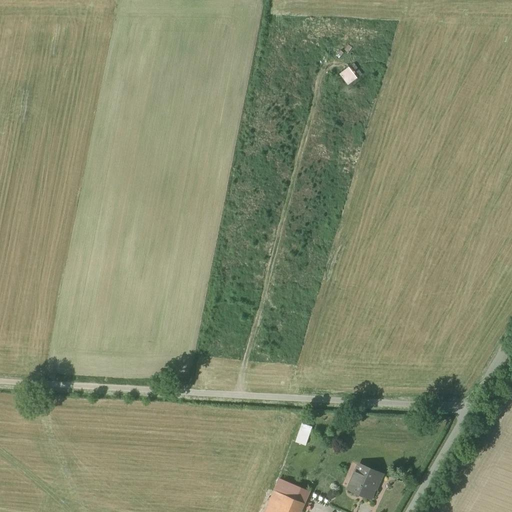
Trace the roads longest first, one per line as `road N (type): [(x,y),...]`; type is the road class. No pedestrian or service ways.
road 1 (unclassified): [(0,382),(470,407)]
road 2 (unclassified): [(409,511),(470,407)]
